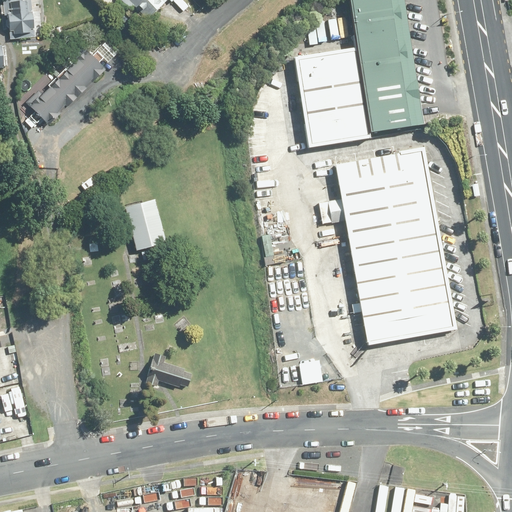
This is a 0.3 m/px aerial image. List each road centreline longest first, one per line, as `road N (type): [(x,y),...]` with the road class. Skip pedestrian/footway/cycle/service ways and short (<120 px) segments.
road 1 (tertiary): [(0,476),(246,432),(396,431)]
road 2 (primary): [(511,217),(470,0)]
road 3 (tertiary): [(510,477),(396,431)]
